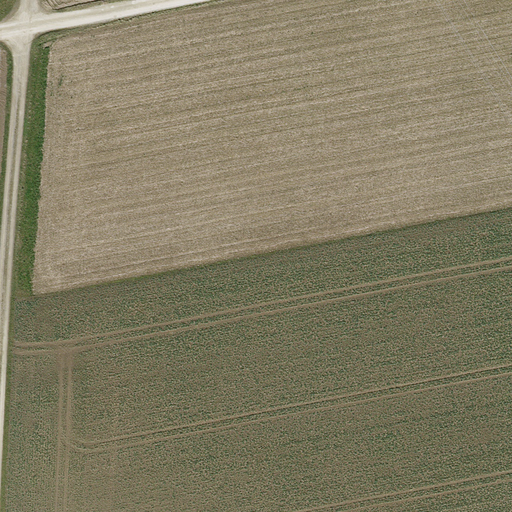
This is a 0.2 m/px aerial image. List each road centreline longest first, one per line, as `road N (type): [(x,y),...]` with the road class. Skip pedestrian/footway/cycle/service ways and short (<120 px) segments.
road 1 (track): [(0,394),(31,0)]
road 2 (track): [(142,0),(0,26)]
